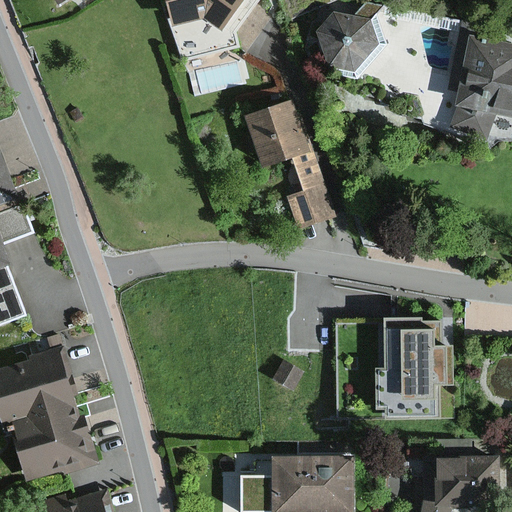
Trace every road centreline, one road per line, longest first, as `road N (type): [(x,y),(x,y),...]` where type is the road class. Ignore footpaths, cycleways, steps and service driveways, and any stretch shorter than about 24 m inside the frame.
road 1 (residential): [(511,289),(276,256),(186,258),(87,279)]
road 2 (residential): [(0,38),(87,279)]
road 3 (residential): [(87,279),(151,511)]
